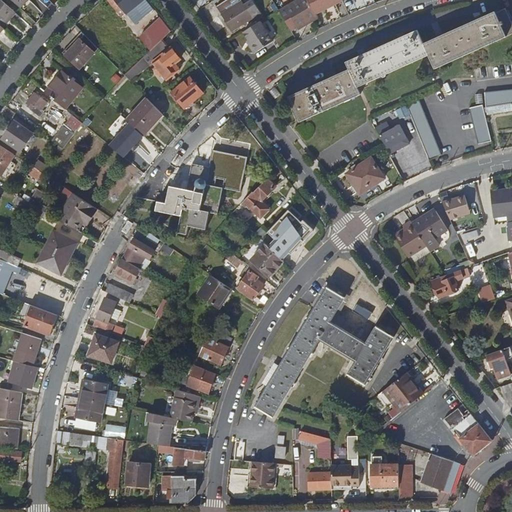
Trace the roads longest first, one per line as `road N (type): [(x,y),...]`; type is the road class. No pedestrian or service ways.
road 1 (residential): [(213,511),(222,422),(240,368),(299,277),(349,230)]
road 2 (residential): [(39,511),(52,386),(74,315),(121,230)]
road 3 (residential): [(349,230),(511,439)]
road 4 (residential): [(241,93),(309,45),(417,0)]
road 5 (residential): [(349,230),(423,185),(511,160)]
road 6 (residential): [(241,93),(349,230)]
road 7 (residential): [(149,186),(241,93)]
